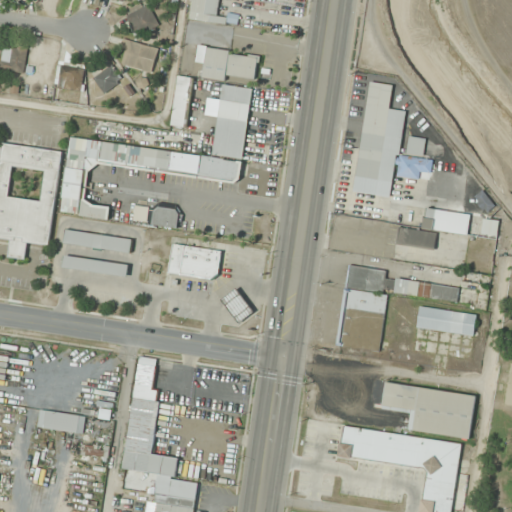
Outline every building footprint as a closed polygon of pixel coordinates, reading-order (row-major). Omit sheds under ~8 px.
[(193,0),(191,20),(225,25),(226,17),(217,16),(219,0),(193,0)] [(158,26),(149,5),(127,14),(135,35),(158,26)] [(158,48),(126,39),(119,64),(151,73),(158,48)] [(25,71),(25,46),(2,46),(2,71),(25,71)] [(196,62),(204,63),(202,78),(226,82),(226,76),(256,79),(259,54),(198,46),(196,62)] [(122,80),(112,65),(93,77),(103,93),(122,80)] [(57,89),(83,89),(83,67),(57,67),(57,89)] [(192,78),(178,76),(171,125),(185,127),(192,78)] [(354,192),(391,197),(394,175),(419,179),(420,171),(431,173),(432,160),(399,156),(405,112),(390,110),(393,86),(369,83),(354,192)] [(213,155),(243,159),(252,88),(222,84),(213,155)] [(424,155),(424,118),(410,118),(409,155),(424,155)] [(60,213),(107,219),(109,207),(83,203),(89,161),(239,181),(241,160),(71,138),(60,213)] [(0,157),(0,239),(9,240),(7,257),(24,259),(26,243),(50,246),(62,151),(2,143),(0,157)] [(445,176),(459,177),(460,162),(446,161),(445,176)] [(153,226),(178,227),(178,209),(154,208),(153,226)] [(458,211),(423,211),(423,231),(458,231),(458,211)] [(436,233),(398,227),(396,243),(433,248),(436,233)] [(131,252),(132,238),(65,230),(63,244),(131,252)] [(221,250),(171,244),(168,274),(217,280),(221,250)] [(127,277),(129,265),(64,255),(62,267),(127,277)] [(459,287),(385,278),(386,270),(347,265),(337,347),(380,352),(387,293),(457,302),(459,287)] [(220,304),(241,321),(254,306),(233,288),(220,304)] [(476,315),(419,307),(416,328),(473,336),(476,315)] [(123,470),(158,474),(154,503),(147,502),(145,511),(193,511),(197,483),(175,480),(178,458),(152,454),(160,391),(152,390),(156,359),(137,357),(123,470)] [(475,395),(385,383),(381,408),(410,412),(408,431),(469,439),(475,395)] [(38,426),(82,434),(85,417),(40,409),(38,426)] [(462,443),(342,427),(337,457),(426,469),(420,511),(460,511),(464,480),(457,479),(462,443)]
